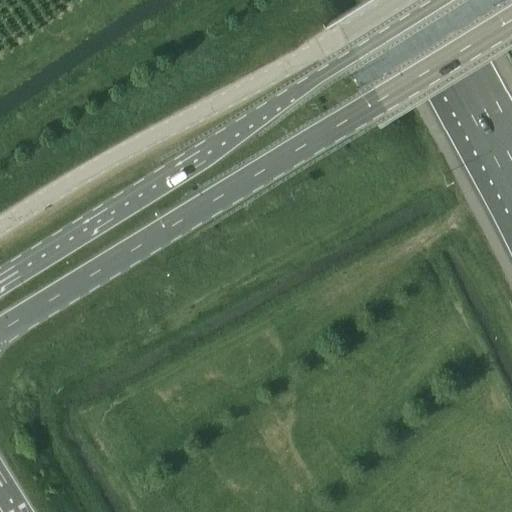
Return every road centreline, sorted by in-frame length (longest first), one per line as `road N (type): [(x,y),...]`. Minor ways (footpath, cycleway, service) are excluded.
road 1 (primary): [(0,333),(511,21)]
road 2 (primary): [(446,0),(0,282)]
road 3 (unclassified): [(0,227),(399,0)]
road 4 (motorway): [(425,0),(511,165)]
